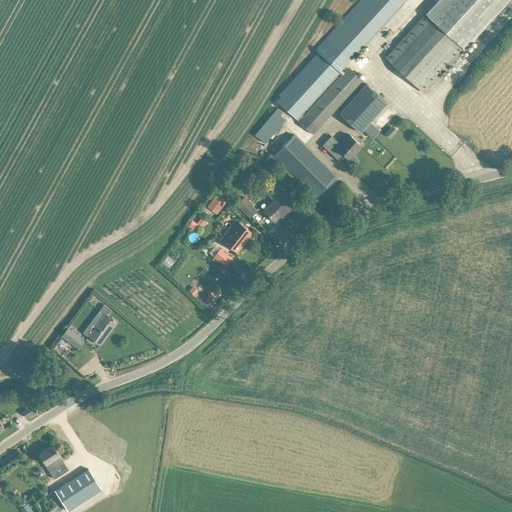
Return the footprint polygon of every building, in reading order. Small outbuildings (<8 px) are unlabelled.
[(360,0),(326,37),(331,42),(277,101),(313,134),(348,96),(362,80),(346,65),(405,0),(360,0)] [(439,0),(386,59),(423,92),(507,0),(439,0)] [(360,132),(387,103),(366,84),(365,85),(339,113),(360,132)] [(255,135),(265,144),(284,122),(279,117),(283,113),(277,108),(255,135)] [(294,134),(274,154),(316,197),(336,177),(334,175),(327,168),(294,134)] [(349,135),(341,145),(331,136),(322,146),(338,161),(344,155),(349,159),(361,145),(349,135)] [(295,205),(288,198),(282,192),(281,194),(275,187),(268,195),(274,201),(263,211),(274,222),(281,215),(280,215),(282,212),(285,215),(295,205)] [(215,194),(207,205),(216,212),(225,201),(223,200),(225,197),(218,192),(216,194),(215,194)] [(257,210),(244,198),(237,205),(249,218),(257,210)] [(199,219),(197,223),(200,225),(203,227),(205,223),(199,219)] [(192,220),(188,226),(196,231),(200,225),(197,223),(192,220)] [(252,233),(244,227),(239,223),(235,228),(232,226),(220,240),(237,252),(252,233)] [(224,252),(219,248),(213,256),(226,266),(232,258),(224,252)] [(100,345),(116,322),(105,314),(89,336),(100,345)] [(84,339),(90,332),(77,320),(71,326),(84,339)] [(83,339),(75,333),(68,328),(62,336),(77,347),(83,339)] [(22,412),(26,418),(34,412),(31,407),(22,412)] [(69,470),(58,454),(53,445),(39,454),(45,464),(54,479),(69,470)] [(88,469),(54,491),(68,511),(101,489),(88,469)] [(102,507),(122,508),(122,491),(102,490),(102,507)]
